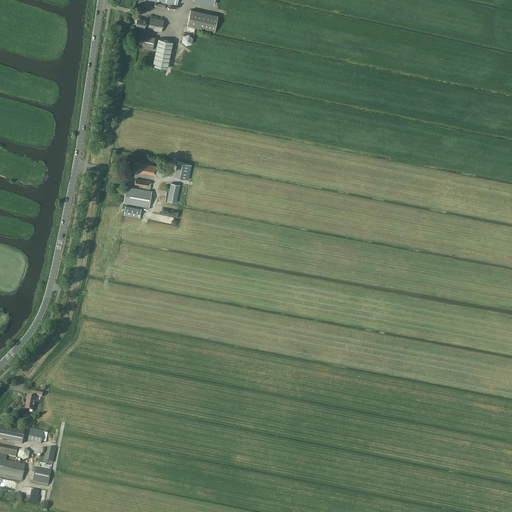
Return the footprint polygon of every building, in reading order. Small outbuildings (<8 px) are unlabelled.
[(215,31),(218,15),(190,9),(186,25),(215,31)] [(161,32),(163,20),(150,17),(149,20),(137,18),(135,25),(141,26),(141,28),(161,32)] [(138,39),(138,40),(153,44),(155,36),(140,33),(138,39)] [(182,41),(186,44),(191,43),(192,38),(188,34),(183,35),(182,41)] [(152,65),(166,68),(167,68),(172,41),(158,38),(152,65)] [(166,175),(167,170),(163,166),(158,168),(155,168),(155,166),(140,163),(132,161),(130,170),(139,172),(154,175),(154,173),(157,174),(161,177),(166,175)] [(188,180),(191,165),(177,162),(174,177),(188,180)] [(146,188),(147,181),(136,179),(135,183),(139,184),(139,187),(146,188)] [(176,201),(179,185),(171,183),(167,200),(176,201)] [(123,202),(148,207),(151,191),(126,186),(123,202)] [(139,217),(141,209),(125,205),(124,214),(139,217)] [(41,396),(42,392),(32,390),(31,394),(32,394),(31,397),(27,396),(24,409),(33,411),(36,395),(41,396)] [(0,438),(22,443),(25,431),(0,426),(0,438)] [(43,431),(36,430),(30,429),(28,440),(41,443),(43,431)] [(0,475),(22,480),(25,465),(6,461),(7,455),(16,457),(17,449),(0,445),(0,475)] [(53,462),(55,448),(46,447),(44,460),(53,462)] [(18,450),(19,458),(22,457),(23,460),(30,459),(27,448),(18,450)] [(48,485),(51,471),(36,468),(33,481),(48,485)]
